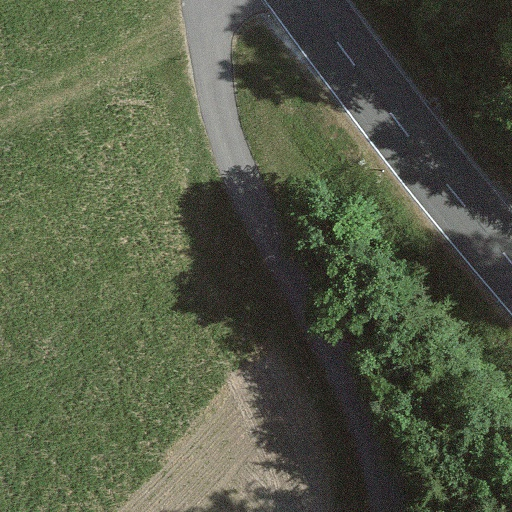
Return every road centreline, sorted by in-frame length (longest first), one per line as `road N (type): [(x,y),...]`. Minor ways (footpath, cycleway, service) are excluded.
road 1 (track): [(210,0),(211,66),(234,160),(355,404),(392,511)]
road 2 (secondary): [(309,0),(511,260)]
